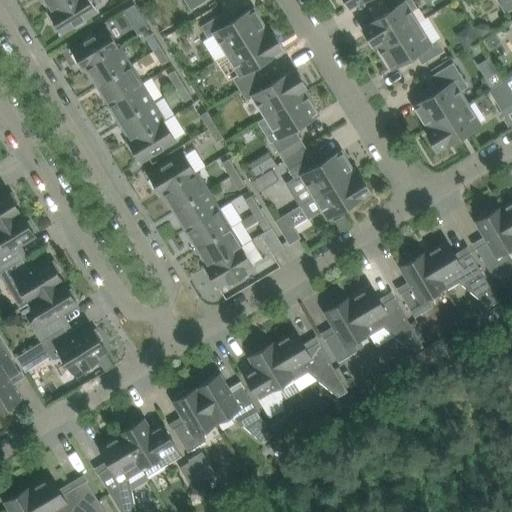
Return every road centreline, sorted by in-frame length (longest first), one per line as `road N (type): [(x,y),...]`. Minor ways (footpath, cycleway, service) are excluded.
road 1 (residential): [(157,311),(165,284),(0,14)]
road 2 (residential): [(175,345),(417,200)]
road 3 (residential): [(0,101),(129,307),(157,311)]
road 4 (residential): [(417,200),(287,0)]
road 5 (residential): [(0,445),(175,345)]
